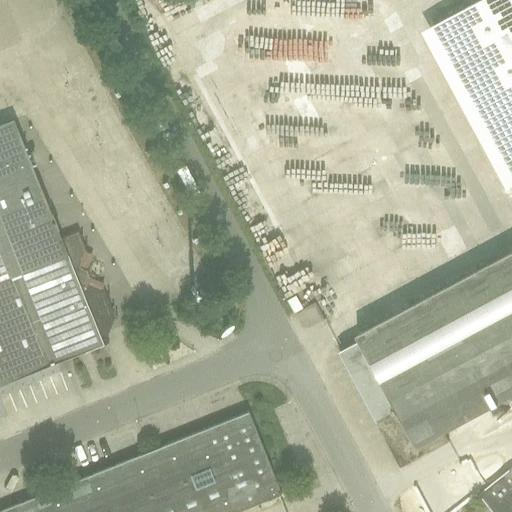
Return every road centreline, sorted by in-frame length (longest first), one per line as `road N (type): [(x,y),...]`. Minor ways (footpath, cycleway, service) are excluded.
road 1 (residential): [(284,351),(103,0)]
road 2 (residential): [(284,351),(0,459)]
road 3 (residential): [(371,511),(284,351)]
